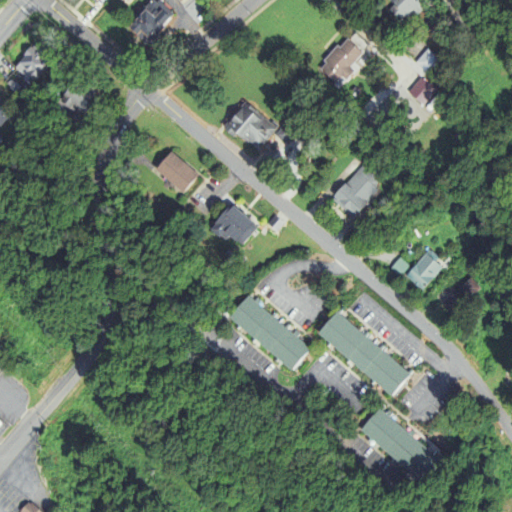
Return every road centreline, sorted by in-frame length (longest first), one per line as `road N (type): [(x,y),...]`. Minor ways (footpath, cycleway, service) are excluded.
road 1 (residential): [(511,438),(418,325),(40,0)]
road 2 (residential): [(0,455),(73,372),(105,317),(97,181),(118,120),(144,88)]
road 3 (residential): [(108,297),(170,312),(388,483)]
road 4 (residential): [(144,88),(250,0)]
